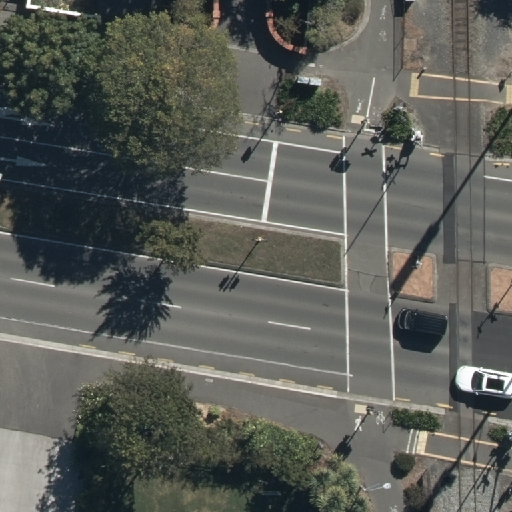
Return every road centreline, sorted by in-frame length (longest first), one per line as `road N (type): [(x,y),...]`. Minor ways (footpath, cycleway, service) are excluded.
road 1 (primary): [(0,137),(511,222)]
road 2 (primary): [(511,362),(0,277)]
